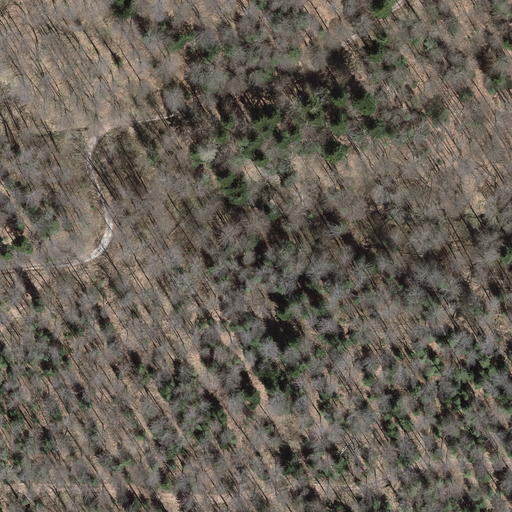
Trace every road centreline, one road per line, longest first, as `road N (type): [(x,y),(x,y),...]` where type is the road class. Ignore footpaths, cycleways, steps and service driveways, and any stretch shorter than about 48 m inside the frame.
road 1 (track): [(0,270),(75,261),(103,248),(109,218),(90,158),(102,131),(199,110),(282,80),(403,0)]
road 2 (track): [(511,461),(428,465),(373,483),(238,497),(0,486)]
